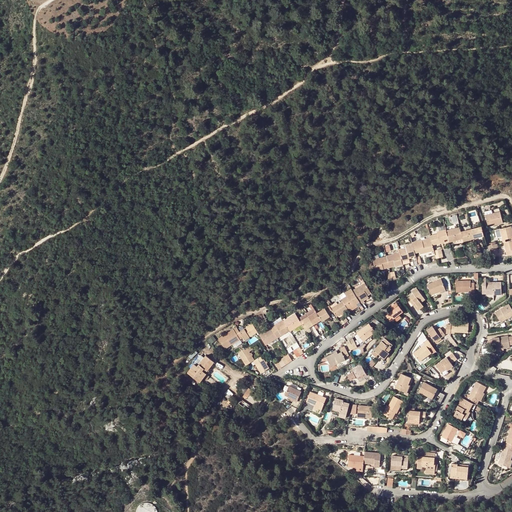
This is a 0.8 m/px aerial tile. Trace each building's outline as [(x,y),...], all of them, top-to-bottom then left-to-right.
[(500,212),(494,213),(485,216),(488,226),(503,223),(500,212)] [(511,229),(511,226),(500,229),(501,234),(502,237),(503,240),(511,237),(511,229)] [(472,230),(474,239),(476,238),(484,236),(483,231),(482,227),(472,230)] [(449,239),(450,242),(462,239),(463,239),(461,232),(460,228),(447,231),(449,239)] [(440,241),(445,240),(449,239),(447,231),(446,230),(437,232),(438,234),(430,236),(431,238),(432,241),(433,245),(440,243),(440,241)] [(464,241),(471,239),(474,239),(472,230),(461,232),(463,239),(464,241)] [(423,244),(422,242),(413,244),(415,253),(420,252),(425,251),(425,253),(434,251),(433,245),(432,241),(423,244)] [(399,250),(400,253),(402,262),(409,260),(409,259),(409,257),(411,257),(416,256),(415,253),(413,244),(406,246),(406,248),(399,250)] [(400,253),(387,256),(389,267),(403,264),(402,262),(400,253)] [(374,262),(376,271),(389,267),(387,256),(373,260),(374,262)] [(501,282),(493,282),(493,284),(486,284),(486,282),(486,278),(482,278),(482,292),(486,292),(486,294),(493,294),(494,294),(501,294),(501,282)] [(441,279),(427,285),(432,295),(440,291),(441,293),(446,290),(441,279)] [(471,281),(456,281),(456,292),(465,292),(465,293),(475,293),(475,283),(471,283),(471,281)] [(362,298),(366,296),(371,293),(365,283),(353,291),(354,292),(360,302),(361,304),(365,302),(364,300),(362,298)] [(412,291),(414,294),(415,295),(413,297),(412,296),(408,298),(411,302),(414,300),(416,303),(414,305),(417,309),(422,304),(422,303),(420,301),(424,298),(417,288),(412,291)] [(348,309),(360,302),(354,292),(342,299),(343,302),(348,309)] [(336,316),(348,309),(343,302),(332,309),(333,312),(336,316)] [(361,304),(360,302),(348,309),(350,312),(358,307),(361,304)] [(404,312),(401,309),(397,303),(391,308),(393,310),(390,313),(394,318),(395,318),(404,312)] [(511,309),(509,304),(495,313),(501,323),(508,318),(510,321),(511,320),(511,309)] [(329,314),(325,308),(317,313),(322,320),(322,321),(330,316),(329,314)] [(316,312),(308,317),(313,325),(322,320),(317,313),(316,312)] [(290,331),(302,324),(301,322),(296,314),(284,321),(287,326),(290,330),(290,331)] [(306,329),(313,325),(308,317),(301,322),(302,324),(303,325),(306,329)] [(278,338),(290,330),(287,326),(284,321),(272,328),(275,333),(278,338)] [(455,326),(451,326),(451,333),(455,333),(455,332),(468,332),(469,321),(455,321),(455,326)] [(243,337),(245,340),(258,332),(253,324),(240,332),(243,337)] [(376,332),(369,324),(357,333),(363,341),(376,332)] [(240,339),(243,337),(240,332),(237,327),(234,329),(240,339)] [(272,342),(278,338),(275,333),(272,328),(260,335),(262,338),(266,345),(272,342)] [(440,337),(441,338),(445,335),(440,328),(436,331),(435,330),(430,334),(435,341),(440,337)] [(226,348),(240,339),(234,329),(219,338),(226,348)] [(509,336),(493,338),(495,348),(502,347),(503,348),(510,347),(509,336)] [(353,339),(347,342),(348,345),(351,350),(357,347),(353,339)] [(379,345),(374,351),(378,354),(382,357),(381,358),(384,360),(389,353),(388,353),(391,349),(390,348),(393,345),(386,339),(380,345),(379,345)] [(433,346),(429,340),(424,343),(425,345),(414,353),(420,362),(428,356),(432,353),(433,354),(437,351),(433,346)] [(342,352),(345,358),(349,355),(345,346),(340,348),(342,352)] [(255,360),(247,348),(239,353),(247,365),(251,362),(254,361),(255,360)] [(342,352),(338,354),(336,355),(334,353),(326,357),(332,367),(346,360),(345,358),(342,352)] [(442,372),(446,369),(452,364),(452,363),(457,359),(453,353),(437,365),(442,372)] [(194,364),(188,373),(197,380),(203,372),(207,374),(215,363),(205,356),(198,367),(194,364)] [(254,361),(259,368),(262,373),(270,368),(262,356),(255,360),(254,361)] [(430,358),(428,356),(420,362),(422,364),(430,358)] [(362,365),(353,369),(355,372),(358,377),(366,373),(362,365)] [(200,382),(207,374),(203,372),(197,380),(200,382)] [(354,372),(348,375),(351,380),(356,378),(354,372)] [(413,378),(402,373),(396,388),(407,392),(410,385),(413,378)] [(420,392),(427,396),(428,395),(433,397),(438,389),(424,382),(420,392)] [(479,400),(483,393),(486,387),(477,382),(470,396),(468,395),(466,400),(477,405),(479,400)] [(286,396),(289,397),(297,401),(301,392),(289,387),(286,396)] [(249,388),(243,397),(254,404),(258,406),(263,398),(259,395),(259,396),(256,394),(252,391),(252,390),(249,388)] [(327,398),(310,392),(307,401),(315,404),(323,407),(327,398)] [(437,402),(441,404),(442,402),(445,395),(441,393),(437,402)] [(403,401),(394,396),(388,408),(387,407),(384,413),(389,415),(388,416),(392,418),(396,412),(397,413),(403,401)] [(462,398),(457,407),(458,408),(457,410),(454,416),(462,420),(467,410),(472,413),(476,407),(477,405),(466,400),(462,398)] [(341,412),(340,414),(347,416),(350,403),(345,402),(344,403),(343,403),(343,402),(343,400),(335,399),(333,409),(341,412)] [(373,406),(359,405),(358,414),(365,414),(372,415),(373,406)] [(467,410),(462,420),(465,422),(470,414),(472,415),(472,413),(467,410)] [(426,412),(409,411),(408,419),(420,419),(420,417),(420,415),(426,415),(426,412)] [(458,429),(448,424),(442,437),(452,441),(456,433),(458,429)] [(460,430),(458,435),(455,440),(459,442),(461,437),(463,438),(466,433),(460,430)] [(509,467),(511,460),(511,456),(511,451),(504,449),(503,449),(498,463),(509,467)] [(365,451),(365,455),(364,462),(371,463),(371,461),(375,462),(375,463),(380,464),(380,460),(381,452),(365,451)] [(352,465),(357,466),(364,466),(364,462),(365,455),(349,453),(348,465),(352,465)] [(434,464),(435,457),(435,453),(425,453),(425,457),(419,456),(418,465),(423,465),(423,467),(426,467),(426,470),(435,471),(436,464),(434,464)] [(392,465),(402,466),(408,466),(409,456),(403,456),(403,457),(398,457),(392,456),(392,465)] [(458,466),(458,464),(452,464),(451,473),(468,475),(469,466),(463,465),(462,467),(458,466)]
